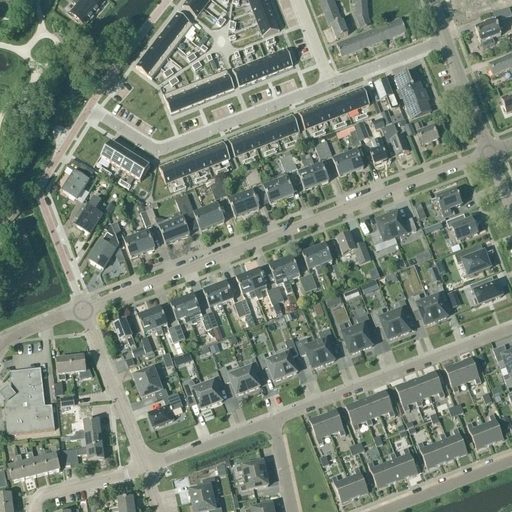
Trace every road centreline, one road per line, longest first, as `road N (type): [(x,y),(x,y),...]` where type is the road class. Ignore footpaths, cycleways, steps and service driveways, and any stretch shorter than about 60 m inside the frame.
road 1 (tertiary): [(82,309),(489,153)]
road 2 (residential): [(88,110),(154,153),(328,84)]
road 3 (residential): [(511,329),(271,421)]
road 4 (residential): [(82,309),(43,196),(88,110)]
road 5 (residential): [(82,309),(145,469)]
road 6 (residential): [(382,511),(511,461)]
road 7 (residential): [(88,110),(170,0)]
road 8 (residential): [(271,421),(145,469)]
road 9 (residential): [(328,84),(444,36)]
road 10 (tertiary): [(489,153),(444,36)]
road 11 (residential): [(34,511),(45,496),(145,469)]
